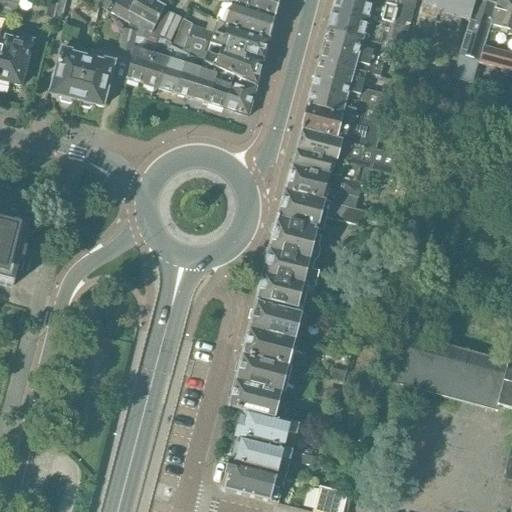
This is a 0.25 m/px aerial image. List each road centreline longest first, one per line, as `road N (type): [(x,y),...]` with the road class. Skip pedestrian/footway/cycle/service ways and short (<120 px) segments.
road 1 (secondary): [(150,226),(94,261),(59,309),(9,511)]
road 2 (secondary): [(117,511),(185,257)]
road 3 (tertiary): [(240,181),(255,172),(277,126),(310,0)]
road 4 (secondary): [(0,131),(88,154),(151,187)]
road 5 (residential): [(185,500),(227,344)]
